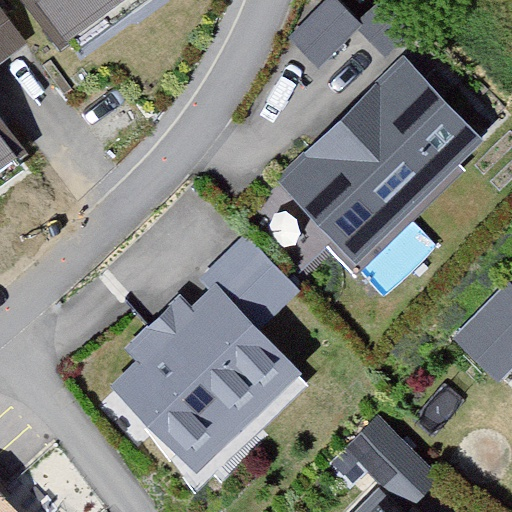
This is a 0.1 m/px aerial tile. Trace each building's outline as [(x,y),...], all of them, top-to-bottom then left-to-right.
[(27,0),(56,45),(126,0),(27,0)] [(337,0),(329,0),(290,36),(317,66),(361,26),(337,0)] [(0,57),(26,28),(0,5),(0,57)] [(401,55),(275,180),(360,265),(486,139),(401,55)] [(0,131),(0,176),(21,162),(0,131)] [(109,389),(192,475),(297,375),(218,292),(193,316),(178,300),(121,354),(133,366),(109,389)] [(411,511),(383,483),(354,511),(411,511)] [(26,511),(0,485),(0,511),(26,511)]
